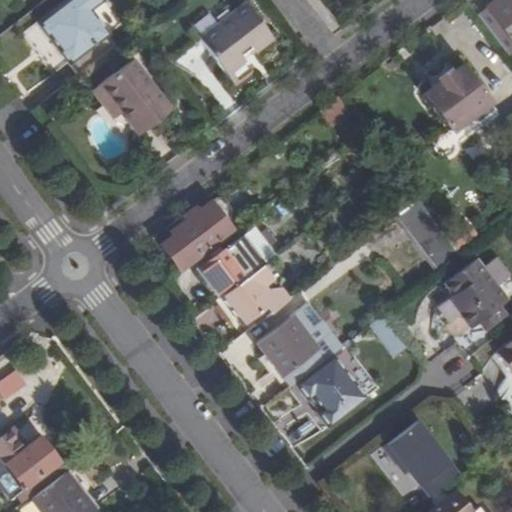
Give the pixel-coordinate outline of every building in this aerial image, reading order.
[(100,0),(68,0),(36,25),(69,66),(78,78),(117,48),(90,13),(103,3),(100,0)] [(508,60),(511,56),(511,0),(500,0),(476,19),(508,60)] [(251,50),(255,54),(272,41),(245,6),(200,41),(226,76),(244,62),(240,58),(251,50)] [(108,103),(118,116),(132,135),(165,109),(131,63),(90,95),(100,108),(108,103)] [(459,70),(422,98),(449,133),(458,125),(477,130),(479,131),(495,120),(496,118),(459,70)] [(34,103),(62,84),(55,74),(28,93),(34,103)] [(336,100),(325,109),(330,116),(341,107),(336,100)] [(110,122),(118,116),(108,103),(100,108),(110,122)] [(457,258),(414,202),(391,219),(435,275),(457,258)] [(189,214),(180,220),(183,223),(167,235),(171,241),(189,264),(228,235),(205,206),(192,217),(189,214)] [(459,225),(444,237),(454,251),(470,239),(459,225)] [(196,272),(216,300),(264,264),(266,262),(245,234),(196,272)] [(179,273),(189,264),(171,241),(161,249),(179,273)] [(501,317),(495,309),(504,302),(472,262),(442,285),(452,297),(437,309),(448,323),(457,316),(468,330),(476,324),(483,332),(501,317)] [(264,264),(216,300),(213,302),(234,331),(254,316),(258,323),(283,303),(275,292),(278,282),(264,264)] [(390,358),(407,348),(387,314),(370,323),(390,358)] [(290,317),(286,321),(319,364),(324,360),(290,317)] [(285,390),(290,386),(319,364),(286,321),(252,347),(285,390)] [(511,339),(494,354),(511,377),(511,375),(511,339)] [(343,345),(329,356),(363,400),(377,390),(343,345)] [(319,364),(290,386),(305,405),(309,402),(316,411),(312,415),(325,431),(363,400),(329,356),(324,360),(319,364)] [(0,379),(0,395),(2,399),(26,386),(17,370),(0,379)] [(480,417),(495,401),(472,380),(457,396),(480,417)] [(420,488),(429,500),(441,491),(457,479),(415,425),(382,451),(393,466),(400,466),(418,490),(420,488)] [(60,477),(80,462),(66,444),(48,458),(33,440),(23,447),(13,434),(7,439),(4,435),(0,437),(0,494),(7,503),(14,498),(21,506),(28,502),(29,501),(60,477)] [(470,456),(461,463),(466,469),(475,462),(470,456)] [(29,501),(28,502),(35,511),(87,511),(60,477),(29,501)] [(429,500),(429,501),(435,509),(447,500),(441,491),(429,500)] [(462,511),(451,497),(447,500),(435,509),(430,511),(462,511)]
